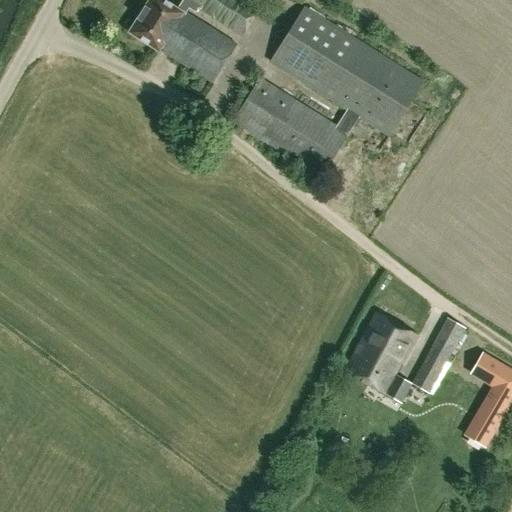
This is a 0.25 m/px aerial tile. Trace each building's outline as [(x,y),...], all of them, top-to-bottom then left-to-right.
[(163,0),(148,0),(128,32),(158,51),(159,50),(212,82),(236,43),(185,12),(188,7),(195,12),(197,7),(242,35),(258,9),(244,0),(182,0),(177,9),(163,0)] [(422,82),(305,8),(270,62),(346,110),(336,127),(260,79),(233,122),(320,177),(358,117),(388,136),(422,82)] [(376,316),(343,371),(400,401),(409,387),(391,377),(415,338),(376,316)] [(437,337),(411,383),(429,393),(434,385),(445,390),(453,376),(442,369),(450,356),(462,362),(472,346),(459,337),(454,345),(437,337)] [(471,435),(467,441),(484,450),(511,397),(511,372),(478,355),(470,374),(494,388),(471,435)]
